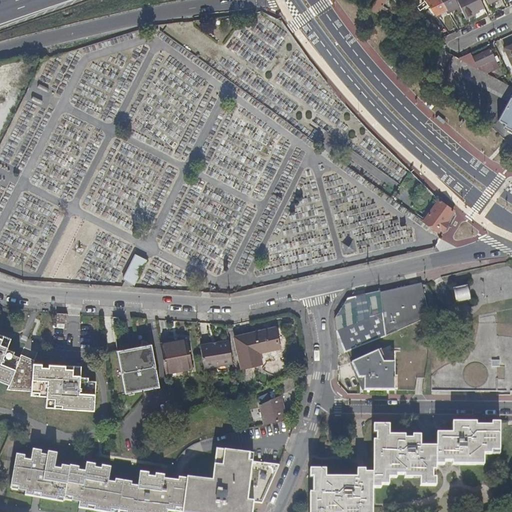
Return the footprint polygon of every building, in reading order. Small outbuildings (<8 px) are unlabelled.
[(377,14),(384,0),(374,0),(370,8),(370,9),(370,10),(377,14)] [(447,9),(441,0),(424,0),(425,0),(435,14),(447,9)] [(458,3),(456,0),(441,0),(447,9),(458,3)] [(457,0),(465,17),(474,13),(472,10),(483,5),(481,0),(457,0)] [(511,130),(511,85),(487,73),(463,59),(459,57),(459,58),(458,58),(458,57),(433,43),(426,57),(508,101),(498,120),(505,124),(504,126),(511,130)] [(499,67),(491,48),(472,56),(470,52),(459,57),(463,59),(487,73),(499,67)] [(446,220),(452,210),(437,199),(422,221),(437,231),(440,227),(442,229),(448,221),(446,220)] [(138,274),(145,261),(138,257),(131,270),(138,274)] [(134,281),(138,274),(131,270),(127,277),(134,281)] [(433,310),(425,280),(382,291),(385,310),(388,334),(395,331),(431,317),(433,310)] [(468,288),(457,290),(459,302),(470,300),(471,301),(472,301),(470,286),(468,286),(468,288)] [(385,310),(382,291),(357,298),(359,320),(385,310)] [(359,320),(357,298),(348,300),(336,317),(338,330),(359,320)] [(388,334),(385,310),(359,320),(362,345),(388,334)] [(70,315),(59,314),(58,323),(69,324),(70,315)] [(362,345),(359,320),(338,330),(341,353),(358,347),(362,345)] [(276,330),(237,339),(243,370),(262,366),(259,351),(264,350),(265,353),(281,350),(276,330)] [(0,380),(11,385),(9,390),(33,392),(33,395),(49,396),(49,407),(96,410),(98,381),(90,381),(90,379),(83,378),(83,368),(51,366),(51,369),(44,369),(44,365),(36,365),(35,367),(29,366),(29,361),(15,356),(16,352),(8,349),(12,338),(0,333),(0,380)] [(230,339),(201,345),(206,368),(234,362),(230,339)] [(163,348),(168,374),(195,369),(190,341),(180,343),(181,345),(163,348)] [(153,345),(119,351),(128,394),(162,387),(153,345)] [(385,356),(382,349),(379,350),(385,362),(389,362),(385,356)] [(379,350),(353,362),(361,378),(365,378),(370,378),(370,382),(365,382),(365,391),(396,391),(396,362),(389,362),(385,362),(379,350)] [(282,395),(260,405),(264,425),(287,419),(282,395)] [(326,472),(309,473),(309,479),(312,479),(312,495),(309,496),(309,511),(373,511),(373,486),(381,486),(381,484),(390,484),(390,481),(398,480),(398,477),(405,477),(404,480),(421,480),(421,488),(437,488),(437,480),(433,480),(433,473),(437,473),(437,465),(444,465),(444,461),(452,461),(452,465),(485,465),(485,453),(500,452),(500,422),(491,422),(491,424),(476,424),(476,422),(452,422),(452,433),(435,434),(436,445),(421,445),(421,435),(411,435),(411,438),(404,438),(404,435),(388,435),(388,426),(372,426),(372,434),(374,434),(374,442),(372,442),(372,474),(364,474),(364,471),(357,472),(357,478),(326,479),(326,472)] [(137,511),(138,505),(145,506),(145,509),(151,510),(150,511),(165,511),(166,510),(173,511),(174,509),(182,509),(181,511),(244,511),(246,502),(252,502),(262,504),(279,465),(248,461),(249,454),(218,450),(217,459),(214,458),(211,481),(186,477),(185,479),(169,477),(169,478),(168,486),(161,485),(162,481),(157,480),(157,477),(150,476),(150,474),(142,473),(141,485),(133,484),(133,481),(117,479),(117,482),(111,481),(111,478),(103,477),(104,475),(95,473),(96,468),(88,467),(87,472),(80,471),(81,469),(73,468),(72,469),(64,468),(63,470),(57,469),(59,455),(50,454),(50,457),(44,456),(44,453),(35,452),(33,462),(26,461),(27,458),(18,456),(13,491),(28,493),(28,496),(66,502),(67,499),(67,497),(75,498),(74,500),(81,501),(83,495),(91,496),(89,505),(97,506),(96,510),(110,511),(112,511),(113,509),(120,510),(119,511),(121,511),(122,510),(129,511),(128,511),(137,511)] [(111,478),(113,468),(104,466),(104,469),(96,468),(95,473),(104,475),(103,477),(111,478)] [(163,475),(150,474),(150,476),(157,477),(157,480),(162,481),(161,485),(168,486),(169,478),(163,477),(163,475)] [(89,505),(91,496),(83,495),(81,501),(80,508),(96,510),(97,506),(89,505)]
